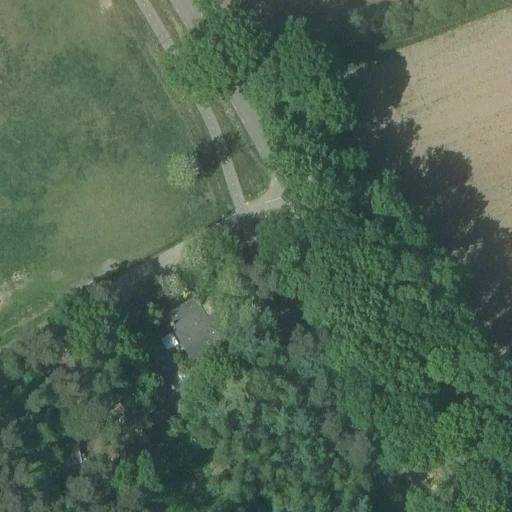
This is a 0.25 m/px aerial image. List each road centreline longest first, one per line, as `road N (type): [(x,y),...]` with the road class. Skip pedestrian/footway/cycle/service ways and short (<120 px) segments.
road 1 (tertiary): [(477,511),(175,0)]
road 2 (track): [(282,186),(0,356)]
